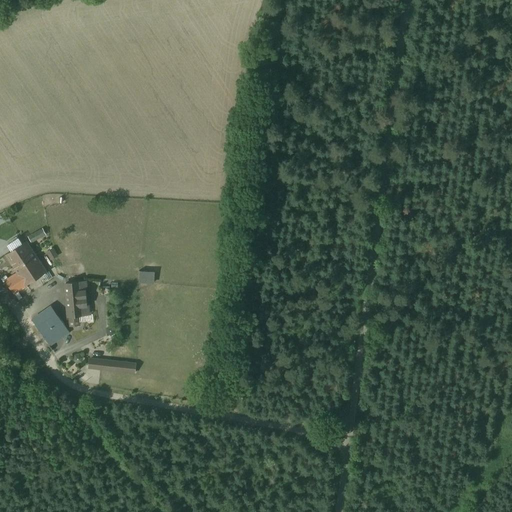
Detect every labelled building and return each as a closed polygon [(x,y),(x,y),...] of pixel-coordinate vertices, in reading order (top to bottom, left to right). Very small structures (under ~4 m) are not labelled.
[(26,241),(6,254),(17,271),(37,258),(26,241)] [(37,258),(17,271),(18,272),(8,279),(6,280),(14,293),(46,272),(37,258)] [(138,281),(153,282),(154,271),(139,270),(138,281)] [(79,282),(66,284),(69,315),(88,314),(87,299),(81,299),(79,282)] [(51,306),(32,319),(50,345),(69,331),(51,306)] [(110,361),(90,359),(90,365),(109,367),(110,361)]
